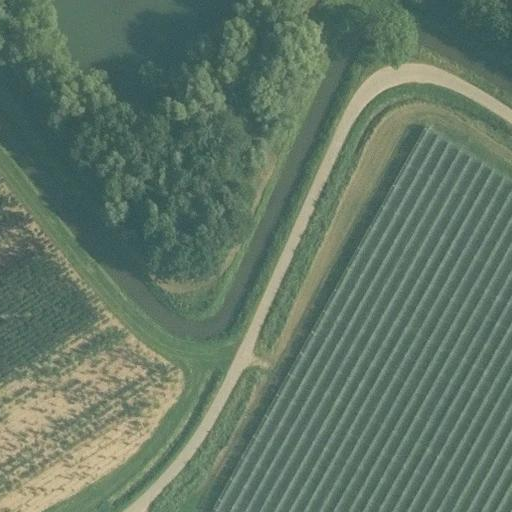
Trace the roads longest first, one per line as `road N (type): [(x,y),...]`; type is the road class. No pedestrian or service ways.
road 1 (unclassified): [(139,511),(196,446),(243,361),(360,94),(393,77),(428,74),(511,119)]
road 2 (track): [(0,163),(88,279),(155,337),(243,361)]
